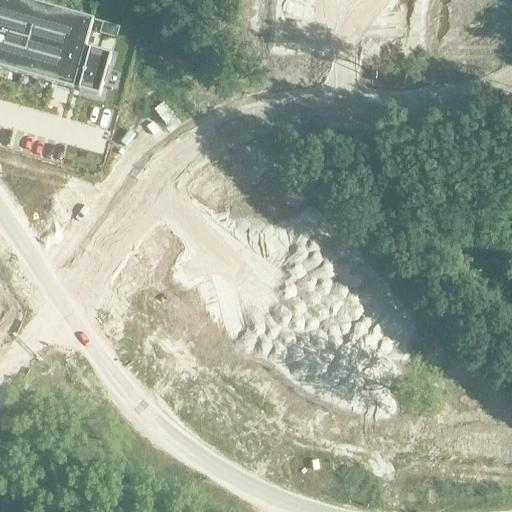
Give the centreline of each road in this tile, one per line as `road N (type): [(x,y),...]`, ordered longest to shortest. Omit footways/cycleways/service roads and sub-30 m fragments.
road 1 (tertiary): [(303,511),(139,444),(51,311)]
road 2 (residential): [(145,194),(168,163),(218,127),(258,115),(345,114)]
road 3 (residential): [(275,301),(311,330),(433,356)]
road 4 (residential): [(345,114),(471,126),(511,110)]
road 5 (residential): [(145,194),(275,301)]
road 6 (residential): [(51,311),(115,250),(145,194)]
